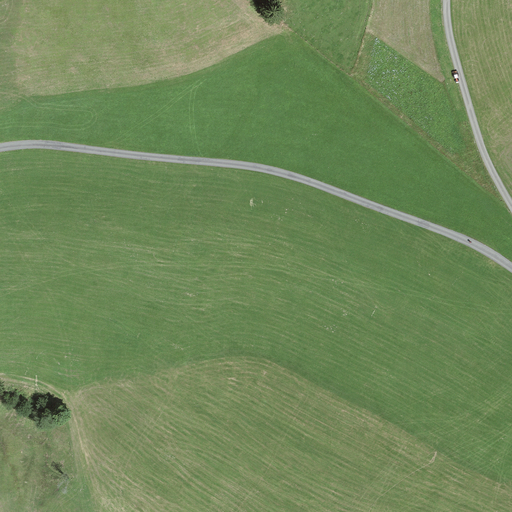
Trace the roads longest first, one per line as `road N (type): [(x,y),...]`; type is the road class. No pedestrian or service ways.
road 1 (unclassified): [(0,147),(41,144),(267,169),(448,233),(511,268)]
road 2 (track): [(511,206),(481,147),(446,0)]
